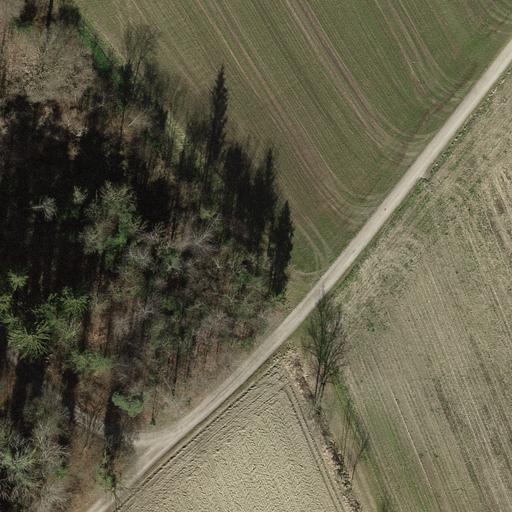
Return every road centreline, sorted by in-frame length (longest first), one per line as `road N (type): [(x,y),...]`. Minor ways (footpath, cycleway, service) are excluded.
road 1 (track): [(153,456),(302,312),(511,50)]
road 2 (track): [(384,511),(302,312)]
road 3 (track): [(0,338),(69,407),(153,456)]
